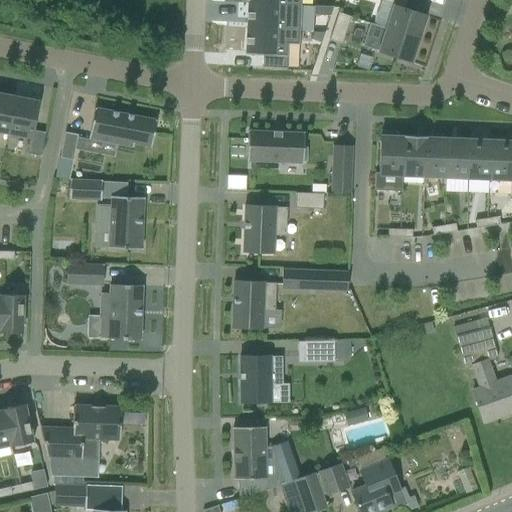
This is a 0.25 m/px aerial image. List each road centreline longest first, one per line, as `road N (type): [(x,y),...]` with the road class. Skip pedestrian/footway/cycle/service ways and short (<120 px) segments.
road 1 (residential): [(180,374),(190,86)]
road 2 (residential): [(190,86),(428,95),(457,81)]
road 3 (residential): [(0,51),(190,86)]
road 4 (residential): [(0,374),(34,366),(180,374)]
road 5 (residential): [(184,511),(180,374)]
